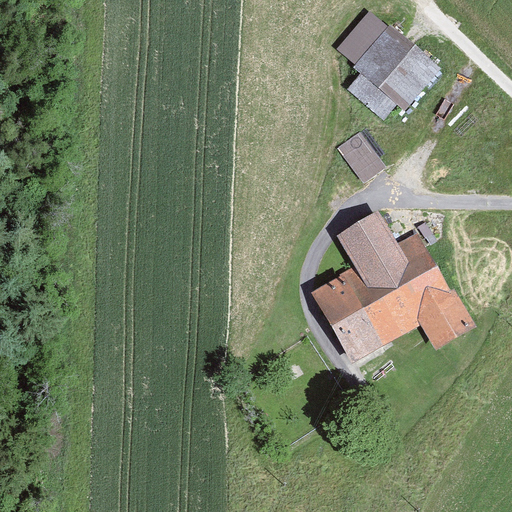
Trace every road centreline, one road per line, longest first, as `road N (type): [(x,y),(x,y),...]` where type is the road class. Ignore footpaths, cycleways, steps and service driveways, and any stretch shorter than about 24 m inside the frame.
road 1 (track): [(511,206),(381,201),(339,221),(324,241),(309,281),(314,316),(372,401)]
road 2 (track): [(477,56),(403,201)]
